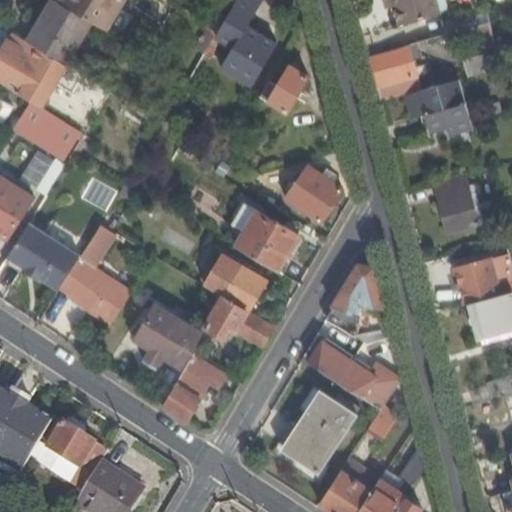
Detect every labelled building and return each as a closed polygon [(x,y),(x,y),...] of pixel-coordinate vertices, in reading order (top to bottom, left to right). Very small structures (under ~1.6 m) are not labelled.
[(52,0),(29,41),(69,64),(71,66),(96,23),(65,4),(57,0),(52,0)] [(66,0),(65,4),(96,23),(107,29),(123,0),(66,0)] [(237,0),(236,3),(238,4),(219,37),(235,47),(247,28),(256,15),(250,11),(257,0),(237,0)] [(393,0),(401,25),(439,15),(435,0),(393,0)] [(207,30),(216,36),(232,10),(223,4),(207,30)] [(163,27),(205,54),(216,36),(207,30),(175,8),(163,27)] [(276,46),(247,28),(235,47),(223,68),(252,87),(276,46)] [(487,50),(482,29),(470,32),(476,52),(487,50)] [(0,82),(31,101),(42,108),(69,64),(29,41),(16,33),(11,42),(8,40),(0,52),(0,82)] [(409,46),(371,57),(382,101),(406,95),(422,91),(409,46)] [(289,112),(310,76),(292,66),(280,85),(273,80),(263,96),(289,112)] [(422,91),(406,95),(412,118),(424,115),(429,135),(447,130),(448,136),(472,130),(460,81),(422,91)] [(0,122),(3,124),(13,107),(0,99),(0,122)] [(31,101),(13,129),(24,137),(42,108),(31,101)] [(79,130),(45,110),(28,135),(63,156),(79,130)] [(41,191),(53,196),(67,163),(55,157),(41,191)] [(323,221),(345,189),(310,166),(288,198),(323,221)] [(468,173),(436,182),(449,231),(481,223),(471,185),(468,173)] [(0,234),(8,240),(36,197),(0,175),(0,234)] [(474,184),(471,185),(481,223),(484,222),(474,184)] [(245,232),(236,246),(278,271),(299,235),(245,203),(232,224),(245,232)] [(31,223),(10,257),(26,267),(25,269),(42,280),(43,279),(61,289),(62,286),(82,255),(31,223)] [(102,224),(82,255),(62,286),(73,293),(72,296),(113,324),(134,291),(96,267),(117,233),(113,231),(102,224)] [(224,296),(250,312),(268,281),(226,255),(207,286),(224,296)] [(463,266),(473,301),(501,294),(492,258),(480,261),(463,266)] [(338,300),(328,318),(358,336),(365,305),(387,309),(376,267),(360,263),(338,300)] [(511,290),(501,294),(473,301),(483,335),(511,327),(511,290)] [(265,346),(276,327),(250,312),(224,296),(210,323),(201,341),(207,345),(215,330),(226,337),(232,326),(265,346)] [(154,348),(166,356),(181,366),(193,347),(195,348),(203,334),(158,306),(141,334),(137,331),(134,336),(154,348)] [(511,335),(511,327),(483,335),(485,343),(511,335)] [(92,333),(81,350),(91,357),(103,340),(92,333)] [(325,340),(312,361),(383,409),(388,402),(403,379),(388,369),(382,377),(325,340)] [(160,366),(166,356),(154,348),(147,358),(160,366)] [(226,372),(195,353),(164,404),(189,421),(212,383),(218,386),(226,372)] [(511,376),(492,383),(496,399),(511,394),(511,376)] [(305,406),(310,409),(283,453),(318,476),(359,414),(318,387),(305,406)] [(0,388),(0,454),(25,470),(32,458),(54,422),(0,388)] [(388,402),(383,409),(370,429),(386,439),(403,412),(388,402)] [(56,418),(54,422),(32,458),(85,490),(102,462),(108,450),(56,418)] [(361,511),(399,511),(408,498),(430,465),(424,445),(403,478),(407,480),(401,490),(383,479),(376,490),(361,511)] [(130,511),(145,488),(102,462),(85,490),(75,506),(84,511),(130,511)] [(403,478),(390,469),(383,479),(401,490),(407,480),(403,478)] [(344,470),(322,503),(335,511),(361,511),(376,490),(368,485),(370,480),(362,475),(359,479),(344,470)] [(408,498),(399,511),(422,511),(425,509),(408,498)]
